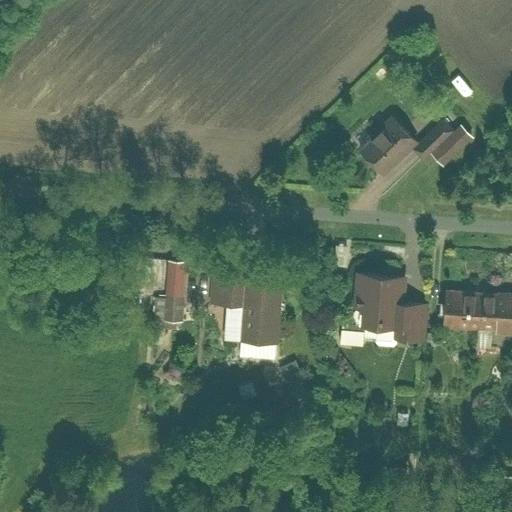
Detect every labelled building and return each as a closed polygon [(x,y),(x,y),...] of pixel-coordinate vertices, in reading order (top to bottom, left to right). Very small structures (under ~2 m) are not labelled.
[(383,113),(348,148),(378,177),(412,141),(383,113)] [(420,148),(439,167),(470,137),(451,117),(420,148)] [(118,290),(138,291),(138,261),(118,261),(118,290)] [(158,323),(178,324),(182,262),(163,261),(158,323)] [(237,351),(272,354),(279,269),(217,264),(214,300),(227,301),(226,324),(239,325),(237,351)] [(346,324),(383,326),(382,340),(420,342),(422,304),(395,302),(396,278),(350,275),(346,324)] [(437,293),(436,326),(505,328),(505,295),(437,293)] [(334,328),(332,346),(356,348),(358,331),(334,328)]
